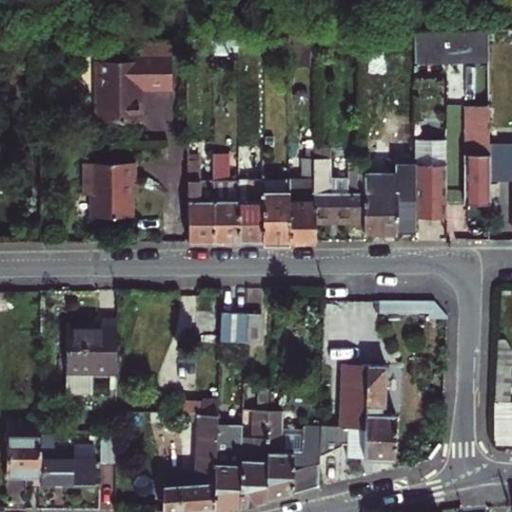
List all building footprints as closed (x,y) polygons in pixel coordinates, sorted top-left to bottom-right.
[(413,43),(413,48),(488,45),(488,30),(413,32),(413,43)] [(413,32),(383,33),(383,43),(413,43),(413,32)] [(314,35),(314,46),(335,46),(335,35),(314,35)] [(263,37),(238,38),(238,49),(263,48),(263,37)] [(187,39),(188,55),(213,54),(213,39),(187,39)] [(141,41),(141,54),(172,54),(172,40),(141,41)] [(310,40),(294,40),(294,66),(309,65),(310,40)] [(172,89),(172,54),(141,54),(141,60),(98,62),(98,121),(142,120),(142,89),(172,89)] [(489,153),(488,108),(466,108),(466,140),(464,144),(465,202),(489,202),(489,178),(489,153)] [(239,242),(265,242),(264,190),(264,178),(264,136),(255,136),(255,146),(238,147),(239,160),(253,159),(253,170),(255,173),(255,179),(239,179),(239,242)] [(445,140),(414,140),(414,192),(415,218),(445,218),(445,140)] [(314,158),(314,216),(352,216),(352,223),(365,223),(365,178),(364,157),(331,157),(330,147),(314,147),(314,158)] [(511,152),(489,153),(489,178),(508,177),(511,177),(511,152)] [(214,179),(214,242),(239,242),(239,179),(229,179),(229,153),(214,153),(214,179)] [(314,216),(314,158),(303,158),(303,177),(289,177),(289,190),(289,241),(315,241),(315,224),(314,216)] [(200,160),(188,160),(189,242),(214,242),(214,179),(200,179),(200,160)] [(135,180),(135,162),(83,163),(83,193),(88,193),(88,215),(131,214),(131,180),(135,180)] [(264,178),(264,190),(289,190),(289,177),(264,178)] [(395,178),(365,178),(365,223),(365,230),(415,231),(415,218),(414,192),(395,192),(395,178)] [(264,190),(265,242),(289,241),(289,190),(264,190)] [(380,312),(417,312),(417,301),(380,301),(380,312)] [(417,312),(429,312),(430,301),(417,301),(417,312)] [(434,301),(430,301),(429,312),(429,319),(446,319),(446,316),(434,301)] [(220,340),(246,341),(246,313),(221,312),(220,340)] [(261,313),(246,313),(246,341),(260,341),(261,313)] [(116,372),(116,320),(102,319),(102,325),(67,325),(66,393),(92,393),(93,372),(116,372)] [(511,351),(506,339),(498,339),(498,352),(511,352),(511,351)] [(511,357),(511,352),(498,352),(495,403),(509,403),(511,357)] [(321,427),(320,457),(341,447),(341,444),(346,444),(346,458),(394,458),(396,414),(380,414),(380,405),(384,405),(386,365),(341,364),(339,425),(321,425),(321,427)] [(266,498),(269,411),(270,385),(259,385),(258,410),(255,410),(254,438),(253,458),(242,458),(240,504),(266,498)] [(162,511),(215,506),(218,424),(218,401),(202,402),(202,414),(199,414),(199,421),(198,476),(179,476),(178,484),(163,485),(162,511)] [(498,446),(511,447),(511,403),(509,403),(495,403),(494,434),(498,446)] [(282,411),(269,411),(266,498),(319,485),(320,457),(321,427),(282,428),(282,411)] [(243,425),(218,424),(215,506),(240,504),(242,458),(242,438),(243,425)] [(40,475),(40,435),(6,435),(6,474),(40,475)] [(53,455),(53,435),(40,435),(40,475),(40,484),(94,485),(94,459),(73,458),(73,456),(53,455)] [(115,435),(101,435),(100,462),(115,462),(115,435)] [(242,438),(242,458),(253,458),(254,438),(242,438)]
